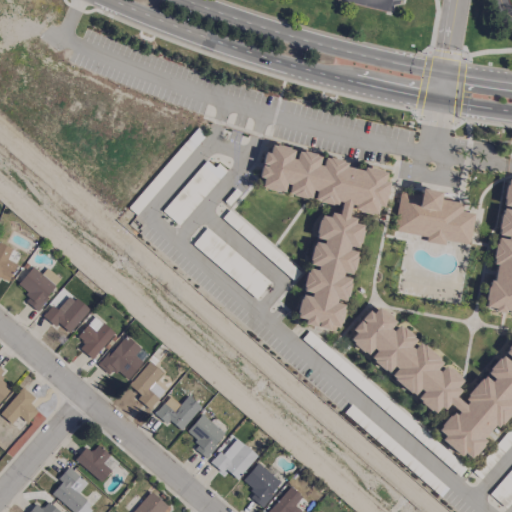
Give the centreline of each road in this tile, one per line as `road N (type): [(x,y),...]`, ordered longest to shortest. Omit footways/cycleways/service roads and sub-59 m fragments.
road 1 (secondary): [(109,0),(265,60),(439,102),(511,110)]
road 2 (secondary): [(511,82),(319,44),(183,0)]
road 3 (residential): [(0,321),(207,511)]
road 4 (residential): [(84,398),(0,494)]
